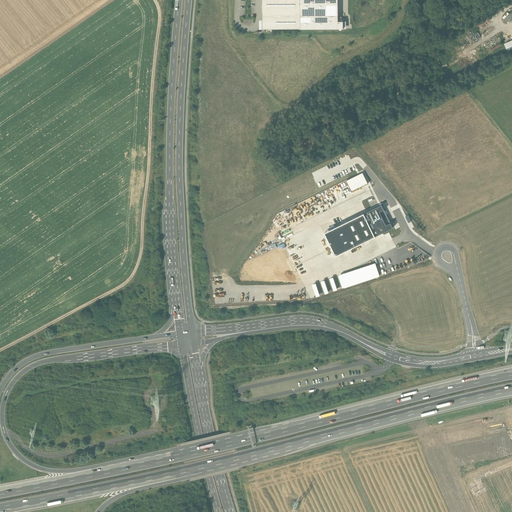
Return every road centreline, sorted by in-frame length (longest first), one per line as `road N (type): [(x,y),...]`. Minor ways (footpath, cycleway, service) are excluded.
road 1 (motorway): [(511,374),(91,474)]
road 2 (track): [(0,350),(117,288),(139,259),(155,0)]
road 3 (motorway): [(161,475),(511,392)]
road 4 (secondary): [(191,333),(179,146),(188,0)]
road 5 (motorway): [(91,474),(39,468),(18,455),(2,426),(6,392),(40,363),(181,347)]
road 6 (secondary): [(178,0),(169,146),(177,310)]
road 7 (unclassified): [(226,333),(304,322),(404,360),(474,356)]
road 8 (track): [(0,139),(157,29)]
road 9 (track): [(407,0),(399,23),(374,46),(338,62),(268,115)]
road 10 (track): [(0,153),(112,291)]
road 11 (track): [(511,409),(342,447)]
road 12 (motorway): [(156,337),(42,354),(0,387)]
road 13 (primary): [(181,347),(218,511)]
road 14 (motorway): [(0,509),(161,475)]
road 15 (primary): [(230,511),(196,369)]
